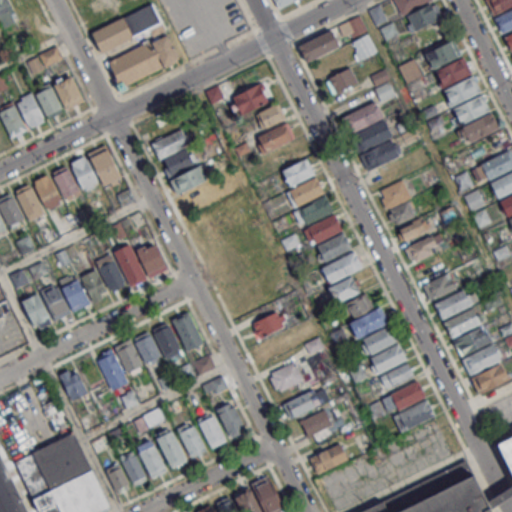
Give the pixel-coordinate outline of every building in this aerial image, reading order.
[(0,0),(0,21),(3,28),(19,20),(8,0),(0,0)] [(11,0),(22,20),(41,11),(35,0),(11,0)] [(273,0),(277,8),(295,0),(273,0)] [(394,0),(402,14),(427,0),(394,0)] [(511,0),(485,0),(493,14),(511,4),(511,0)] [(406,16),(415,31),(442,17),(433,1),(406,16)] [(91,29),(99,50),(162,26),(153,4),(91,29)] [(511,27),(511,9),(494,19),(502,33),(511,27)] [(352,37),(367,30),(359,14),(345,21),(352,37)] [(305,60),(339,48),(333,30),(298,42),(305,60)] [(179,60),(166,32),(107,60),(119,88),(179,60)] [(377,51),(368,33),(350,43),(359,60),(377,51)] [(425,53),(454,39),(461,54),(432,68),(425,53)] [(435,71),(463,57),(471,72),(442,86),(435,71)] [(407,82),(422,74),(413,58),(398,66),(407,82)] [(326,78),(332,94),(358,83),(351,67),(326,78)] [(369,75),(381,100),(396,94),(383,68),(369,75)] [(83,100),(71,72),(52,79),(65,108),(83,100)] [(444,89),(472,75),(480,90),(451,104),(444,89)] [(273,99),(264,80),(227,99),(237,117),(273,99)] [(63,110),(49,82),(34,90),(48,118),(63,110)] [(18,106),(24,103),(22,99),(33,94),(46,119),(45,120),(47,124),(32,131),(30,127),(29,127),(18,106)] [(452,108),(481,94),(489,109),(460,123),(452,108)] [(384,116),(376,100),(342,117),(350,133),(384,116)] [(0,107),(0,114),(11,137),(27,129),(13,101),(0,107)] [(284,119),(278,103),(255,113),(261,128),(284,119)] [(462,126),(491,112),(499,127),(470,141),(462,126)] [(350,135),(358,152),(392,136),(385,120),(350,135)] [(294,136),(286,121),(257,137),(265,152),(294,136)] [(151,142),(168,176),(197,162),(181,128),(151,142)] [(88,150),(106,142),(121,172),(103,180),(88,150)] [(360,151),(364,168),(400,158),(396,142),(360,151)] [(481,163),(509,149),(511,154),(511,166),(488,178),(481,163)] [(99,183),(85,155),(70,162),(83,191),(99,183)] [(281,170),(288,186),(314,174),(307,158),(281,170)] [(66,200),(80,192),(66,165),(52,173),(66,200)] [(175,194),(206,180),(200,165),(169,179),(175,194)] [(419,173),(425,187),(439,182),(433,168),(419,173)] [(454,176),(466,170),(473,184),(460,190),(454,176)] [(490,182),(511,171),(511,189),(497,197),(490,182)] [(35,180),(50,173),(64,203),(49,210),(35,180)] [(332,211),(317,177),(285,191),(300,225),(332,211)] [(417,215),(411,198),(412,198),(404,178),(378,189),(393,225),(417,215)] [(29,219),(44,212),(30,183),(15,190),(29,219)] [(463,195),(477,188),(484,203),(471,210),(463,195)] [(0,196),(0,209),(8,226),(24,218),(11,192),(0,196)] [(499,201),(511,194),(511,213),(507,216),(499,201)] [(471,214),(484,207),(490,221),(478,227),(471,214)] [(343,229),(335,213),(303,229),(311,245),(343,229)] [(426,231),(421,217),(397,227),(402,240),(426,231)] [(405,248),(412,263),(446,246),(438,231),(405,248)] [(316,245),(324,261),(352,248),(344,232),(316,245)] [(23,253),(34,247),(28,236),(17,242),(23,253)] [(114,249),(130,241),(148,276),(131,284),(114,249)] [(96,259),(111,251),(125,281),(111,289),(96,259)] [(327,281),(361,269),(356,253),(321,265),(327,281)] [(93,302),(108,294),(94,266),(79,274),(93,302)] [(60,278),(75,271),(89,301),(74,308),(60,278)] [(457,287),(450,272),(423,284),(429,299),(457,287)] [(328,286),(335,303),(361,292),(354,276),(328,286)] [(70,313),(56,282),(41,289),(55,320),(70,313)] [(434,303),(463,289),(470,304),(441,318),(434,303)] [(23,297),(38,290),(52,320),(37,327),(23,297)] [(443,321),(472,307),(479,322),(450,336),(443,321)] [(258,339),(286,324),(278,308),(249,323),(258,339)] [(349,322),(378,308),(386,323),(357,337),(349,322)] [(174,317),(189,310),(203,339),(189,347),(174,317)] [(181,351),(168,322),(152,329),(166,358),(181,351)] [(361,339),(390,325),(397,340),(368,354),(361,339)] [(452,340),(481,326),(488,341),(459,355),(452,340)] [(160,358),(151,331),(134,336),(143,364),(160,358)] [(254,346),(261,362),(294,347),(287,331),(254,346)] [(116,344),(125,374),(142,370),(133,338),(116,344)] [(370,357),(399,343),(406,358),(378,372),(370,357)] [(461,358),(490,344),(498,359),(469,373),(461,358)] [(98,357),(112,350),(127,380),(112,387),(98,357)] [(193,361),(199,374),(215,367),(209,354),(193,361)] [(304,378),(294,360),(269,373),(280,392),(304,378)] [(378,375),(407,361),(414,376),(386,390),(378,375)] [(351,367),(357,381),(367,377),(361,363),(351,367)] [(471,378),(500,364),(507,379),(478,393),(471,378)] [(72,401),(88,392),(74,366),(57,376),(72,401)] [(202,384),(209,396),(228,386),(221,374),(202,384)] [(161,389),(171,385),(167,375),(156,379),(161,389)] [(388,394),(417,380),(424,396),(395,410),(388,394)] [(320,404),(313,389),(282,403),(289,419),(320,404)] [(121,396),(126,407),(138,401),(133,390),(121,396)] [(217,407),(232,399),(247,429),(232,437),(217,407)] [(393,415),(426,399),(434,415),(401,432),(393,415)] [(133,419),(139,432),(166,420),(161,407),(133,419)] [(332,425),(325,409),(300,420),(307,436),(332,425)] [(198,417),(212,410),(227,440),(212,447),(198,417)] [(178,428),(193,420),(207,450),(192,457),(178,428)] [(155,434),(172,426),(189,461),(172,469),(155,434)] [(40,511),(15,461),(74,430),(112,511),(109,511),(40,511)] [(511,434),(498,440),(511,473),(511,434)] [(138,447),(153,440),(167,470),(153,477),(138,447)] [(347,458),(339,442),(308,458),(317,474),(347,458)] [(121,457),(135,450),(150,480),(135,487),(121,457)] [(360,511),(489,511),(465,460),(385,500),(360,511)] [(129,487),(120,462),(107,467),(116,492),(129,487)] [(233,492),(241,511),(238,511),(237,511),(231,497),(218,502),(222,511),(246,511),(248,511),(289,511),(286,511),(284,511),(269,476),(233,492)] [(197,510),(197,511),(215,511),(212,503),(197,510)]
